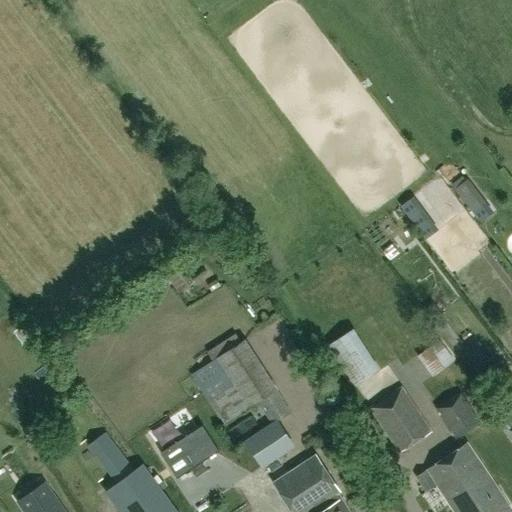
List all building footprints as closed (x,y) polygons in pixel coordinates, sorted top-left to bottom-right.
[(438,230),(413,196),(399,205),(425,240),(438,230)] [(443,226),(438,230),(425,240),(440,260),(458,247),(443,226)] [(142,304),(167,285),(158,273),(133,292),(142,304)] [(380,370),(353,328),(328,345),(354,386),(380,370)] [(223,424),(277,390),(245,339),(238,343),(233,335),(212,348),(218,357),(191,374),(223,424)] [(433,377),(454,361),(439,341),(418,357),(433,377)] [(450,377),(428,389),(452,435),(475,424),(450,377)] [(431,431),(401,387),(368,409),(398,453),(431,431)] [(30,441),(49,428),(41,416),(38,418),(32,409),(14,420),(22,432),(23,431),(30,441)] [(8,414),(0,419),(0,437),(6,447),(22,436),(8,414)] [(246,441),(263,466),(289,449),(273,424),(246,441)] [(209,468),(205,462),(222,450),(205,425),(185,438),(164,452),(181,477),(194,469),(199,475),(209,468)] [(105,492),(118,511),(176,511),(142,464),(132,471),(105,433),(88,445),(116,484),(105,492)] [(425,492),(435,485),(453,511),(508,511),(511,510),(466,443),(415,477),(425,492)] [(350,511),(348,509),(347,510),(337,495),(341,492),(316,453),(271,482),(290,511),(350,511)] [(63,511),(57,503),(43,483),(30,492),(18,501),(25,511),(63,511)]
